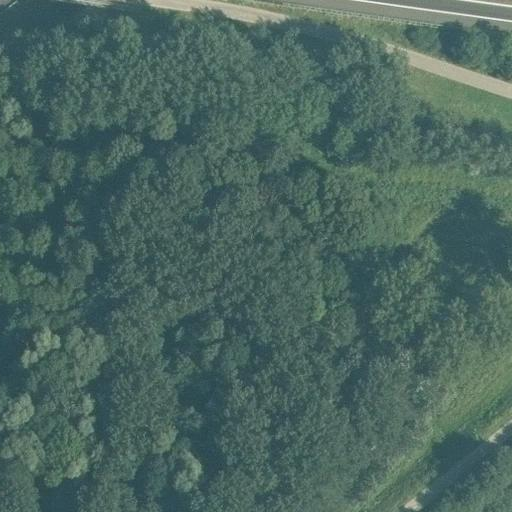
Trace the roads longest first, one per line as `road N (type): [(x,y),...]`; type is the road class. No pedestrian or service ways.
road 1 (unclassified): [(511,91),(283,23),(138,0)]
road 2 (unclassified): [(394,511),(511,421)]
